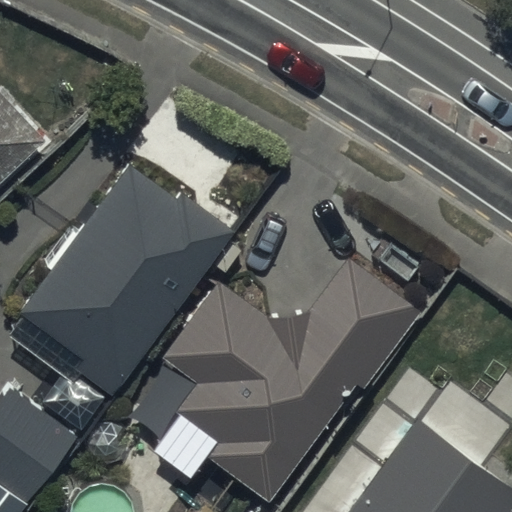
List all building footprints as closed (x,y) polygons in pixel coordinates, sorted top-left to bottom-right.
[(0,76),(0,168),(46,126),(0,76)] [(108,383),(234,212),(177,170),(169,182),(122,147),(12,297),(75,343),(67,353),(108,383)] [(269,304),(214,265),(160,343),(188,363),(167,395),(212,426),(201,441),(271,490),(353,371),(362,377),(418,296),(339,241),(300,297),(283,285),(269,304)] [(0,370),(0,475),(24,492),(73,421),(0,370)] [(490,511),(511,483),(511,478),(410,404),(403,414),(381,397),(349,441),(372,457),(331,511),(490,511)]
